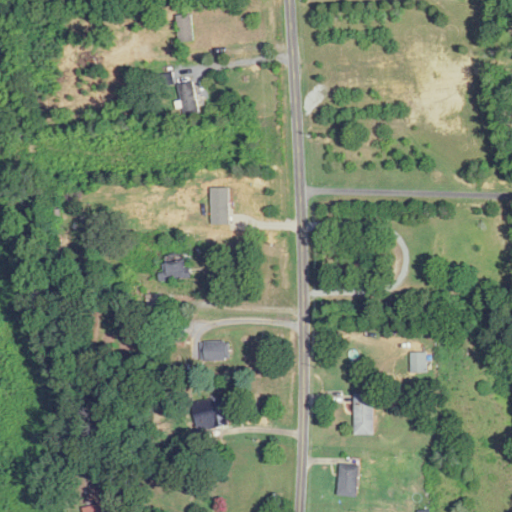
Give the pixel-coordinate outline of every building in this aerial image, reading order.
[(178,16),(180,43),(196,41),(194,15),(178,16)] [(184,115),(199,113),(197,83),(182,84),(184,115)] [(434,284),(444,284),(446,237),(436,236),(434,284)] [(192,279),(192,254),(165,254),(165,279),(192,279)] [(205,343),(205,362),(226,362),(226,342),(205,343)] [(412,353),(412,373),(429,373),(429,353),(412,353)] [(375,394),(355,394),(355,436),(375,436),(375,394)] [(194,403),(198,431),(232,426),(227,398),(194,403)] [(360,466),(341,466),(341,497),(360,497),(360,466)]
